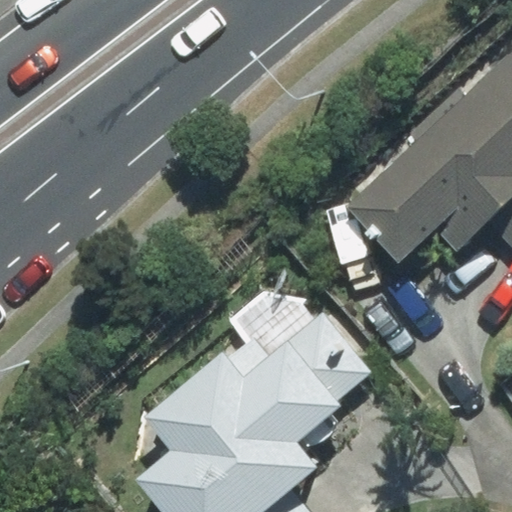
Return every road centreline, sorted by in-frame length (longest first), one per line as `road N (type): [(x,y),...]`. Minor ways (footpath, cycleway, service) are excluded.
road 1 (primary): [(289,0),(0,229)]
road 2 (primary): [(0,81),(108,0)]
